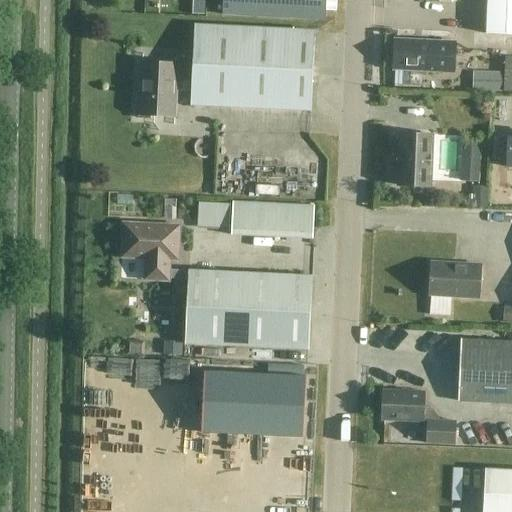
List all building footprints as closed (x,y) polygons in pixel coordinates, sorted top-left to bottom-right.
[(223,0),(223,15),(326,20),(326,0),(223,0)] [(511,0),(488,0),(486,38),(511,39),(511,0)] [(315,31),(195,26),(193,76),(177,76),(177,65),(143,63),(141,104),(137,104),(137,118),(151,119),(151,115),(175,116),(176,91),(192,92),(191,106),(311,111),(315,31)] [(453,44),(395,41),(394,69),(452,72),(453,44)] [(433,135),(400,134),(400,152),(398,152),(397,168),(399,168),(398,186),(430,187),(433,135)] [(480,145),(462,143),(460,173),(473,174),(472,183),(478,183),(480,145)] [(314,206),(233,202),(233,205),(200,203),(199,228),(232,230),(231,235),(313,239),(314,206)] [(180,226),(127,224),(127,234),(123,238),(122,257),(146,259),(145,280),(169,281),(170,252),(178,252),(180,226)] [(481,266),(431,263),(429,295),(479,298),(481,266)] [(311,276),(190,270),(186,344),(308,350),(311,276)] [(511,342),(461,340),(458,401),(511,404),(511,342)] [(90,358),(92,373),(107,372),(105,357),(90,358)] [(206,373),(203,433),(303,437),(306,377),(206,373)] [(425,392),(383,390),(381,421),(427,423),(425,445),(454,447),(455,424),(435,423),(436,418),(428,409),(424,409),(425,392)] [(88,433),(102,433),(103,413),(88,413),(88,433)] [(511,511),(511,470),(485,470),(482,511),(511,511)] [(85,478),(85,505),(97,506),(96,511),(110,511),(111,495),(102,495),(103,478),(85,478)]
